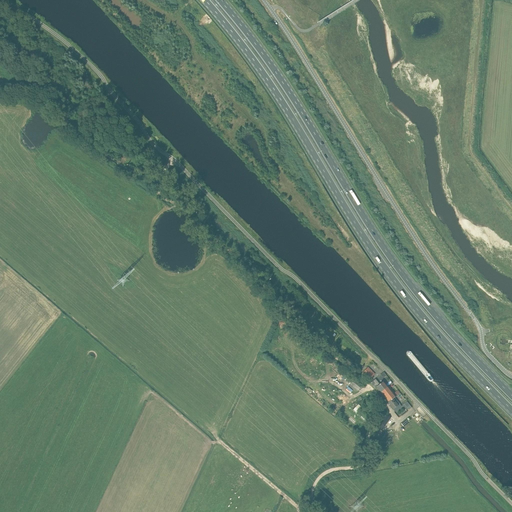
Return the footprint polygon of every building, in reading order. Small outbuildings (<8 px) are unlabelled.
[(374,374),(368,367),(362,373),(369,380),(374,374)] [(350,384),(349,386),(355,392),(357,390),(358,391),(362,386),(354,379),(350,384)] [(375,379),(371,382),(375,388),(376,387),(380,392),(388,387),(383,381),(379,384),(375,379)] [(394,397),(396,397),(388,387),(380,392),(388,402),(394,397)] [(388,402),(387,403),(392,410),(393,409),(395,412),(401,406),(394,397),(388,402)] [(380,423),(385,426),(391,418),(386,415),(380,423)]
